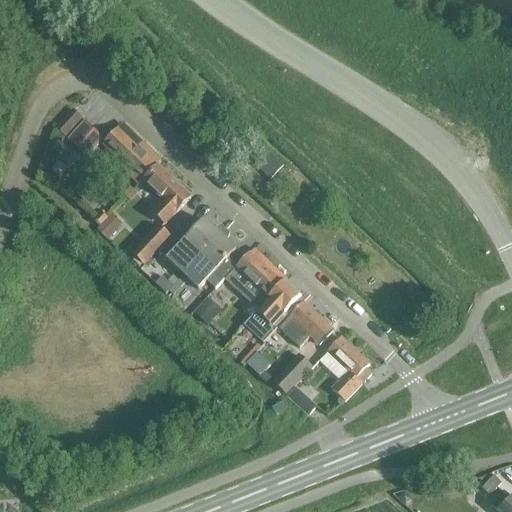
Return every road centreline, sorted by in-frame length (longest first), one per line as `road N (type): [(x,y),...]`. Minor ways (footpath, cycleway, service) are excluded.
road 1 (residential): [(0,211),(44,91),(87,81),(114,95),(389,356)]
road 2 (unclassified): [(511,262),(439,155),(205,0)]
road 3 (secondary): [(210,511),(438,421)]
